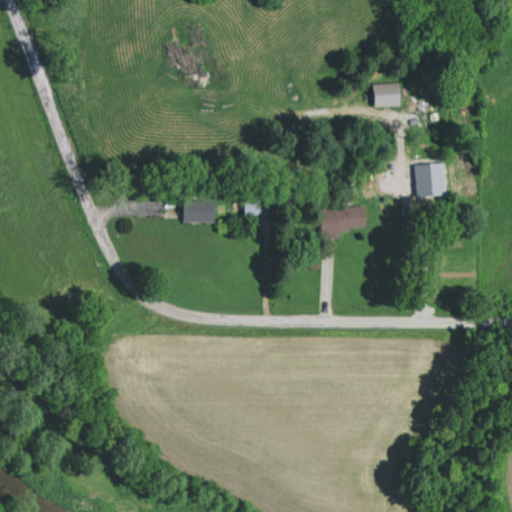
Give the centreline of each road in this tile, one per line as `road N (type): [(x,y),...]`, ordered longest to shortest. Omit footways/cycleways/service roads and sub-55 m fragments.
road 1 (residential): [(181,316),(123,279),(81,170),(0,3)]
road 2 (residential): [(511,326),(181,316)]
